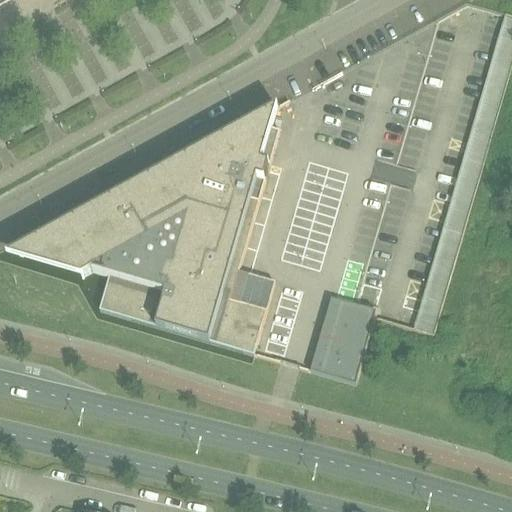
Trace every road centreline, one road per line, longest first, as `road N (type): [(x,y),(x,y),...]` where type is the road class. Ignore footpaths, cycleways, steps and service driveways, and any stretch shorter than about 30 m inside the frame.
road 1 (primary): [(507,511),(0,384)]
road 2 (primary): [(0,434),(335,511)]
road 3 (unclassified): [(0,213),(262,67)]
road 4 (residential): [(262,67),(386,0)]
